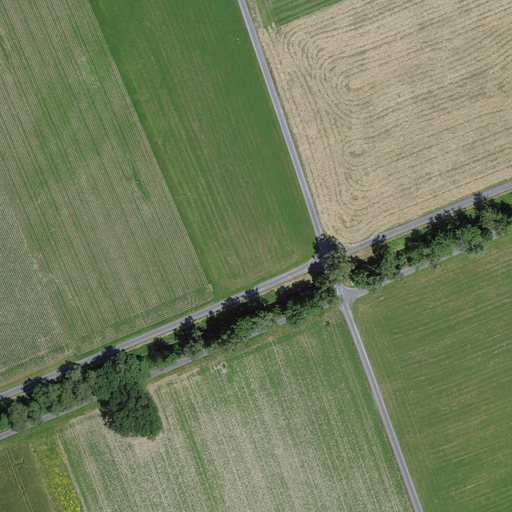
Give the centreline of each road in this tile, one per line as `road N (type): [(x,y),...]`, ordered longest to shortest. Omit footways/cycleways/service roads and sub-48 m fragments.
road 1 (track): [(511,177),(0,399)]
road 2 (track): [(0,439),(511,227)]
road 3 (track): [(239,0),(340,288)]
road 4 (track): [(420,511),(340,288)]
